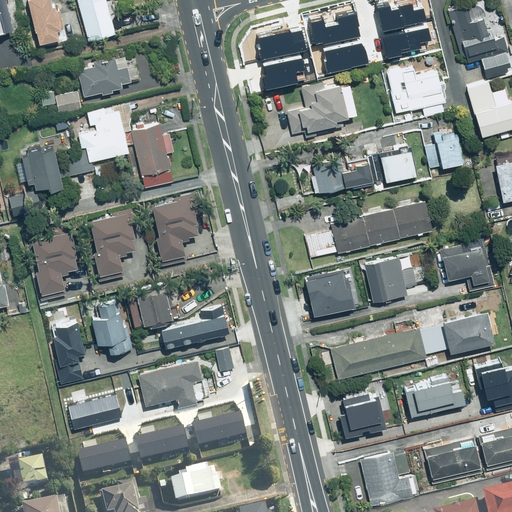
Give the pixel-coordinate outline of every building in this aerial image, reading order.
[(0,0),(0,30),(11,28),(4,0),(0,0)] [(49,6),(47,0),(24,0),(34,43),(55,38),(53,30),(58,28),(53,6),(49,6)] [(74,0),(85,39),(111,32),(103,0),(74,0)] [(447,9),(461,54),(493,44),(489,26),(483,28),(480,17),(483,16),(483,15),(483,14),(483,13),(483,12),(483,11),(483,10),(482,9),(482,8),(481,8),(481,7),(481,6),(480,6),(480,5),(479,5),(479,4),(478,4),(477,4),(477,3),(476,3),(475,3),(475,2),(474,2),(473,2),(472,2),(471,2),(470,2),(469,2),(468,2),(447,9)] [(376,7),(382,32),(425,22),(422,7),(412,9),(411,4),(393,9),(391,3),(376,7)] [(312,22),(317,46),(361,38),(357,13),(339,16),(341,25),(326,28),(325,19),(312,22)] [(259,50),(261,62),(309,52),(304,27),(260,37),(262,49),(259,50)] [(384,38),(389,60),(404,56),(403,53),(424,49),(422,41),(433,39),(430,28),(384,38)] [(324,52),(328,73),(365,67),(361,46),(324,52)] [(479,59),(485,77),(505,70),(504,66),(508,64),(504,51),(479,59)] [(90,66),(76,69),(82,96),(99,93),(99,95),(109,93),(108,90),(118,88),(117,84),(128,81),(123,57),(114,60),(113,56),(89,62),(90,66)] [(262,76),(265,91),(300,84),(298,74),(305,73),(302,58),(265,65),(267,75),(262,76)] [(412,73),(409,63),(384,68),(393,112),(419,107),(421,116),(442,111),(440,102),(444,101),(436,68),(412,73)] [(331,117),(350,112),(343,81),(299,91),(302,102),(284,106),(291,134),(333,124),(331,117)] [(488,81),(467,87),(474,111),(471,112),(478,135),(511,125),(511,101),(508,103),(506,97),(493,100),(488,81)] [(53,91),(38,93),(40,105),(54,103),(56,112),(79,108),(77,91),(54,95),(53,91)] [(62,159),(66,174),(91,169),(90,162),(125,154),(121,133),(124,132),(133,177),(169,170),(165,152),(172,151),(168,132),(161,133),(159,123),(143,126),(142,122),(128,125),(129,103),(85,112),(85,115),(67,120),(69,129),(92,123),(94,129),(76,134),(80,149),(84,148),(85,153),(62,159)] [(457,159),(449,130),(428,136),(431,144),(420,147),(426,168),(457,159)] [(23,150),(24,155),(18,156),(23,183),(29,181),(31,190),(41,188),(41,191),(57,188),(49,150),(35,152),(34,147),(23,150)] [(405,147),(375,155),(382,181),(413,172),(405,147)] [(334,155),(309,161),(312,173),(309,174),(313,191),(369,178),(364,154),(348,158),(350,168),(338,170),(334,155)] [(511,159),(490,164),(498,200),(511,196),(511,159)] [(31,190),(3,196),(8,215),(35,209),(31,190)] [(184,198),(145,207),(158,260),(180,255),(176,241),(194,237),(184,198)] [(391,207),(398,236),(429,229),(422,200),(391,207)] [(398,236),(391,207),(361,214),(368,243),(398,236)] [(123,211),(86,221),(94,251),(89,253),(95,276),(119,269),(114,253),(133,248),(123,211)] [(368,243),(361,214),(327,222),(328,229),(302,235),(307,257),(368,243)] [(66,232),(23,242),(36,295),(59,290),(55,274),(75,269),(66,232)] [(438,253),(442,276),(465,272),(466,280),(483,277),(478,245),(438,253)] [(395,254),(361,263),(369,298),(404,290),(395,254)] [(337,268),(300,278),(310,315),(347,306),(337,268)] [(135,299),(140,325),(172,319),(167,293),(135,299)] [(196,309),(197,317),(154,327),(158,347),(233,329),(227,301),(196,309)] [(118,302),(99,307),(101,318),(93,320),(99,345),(107,343),(111,357),(137,350),(131,327),(125,328),(118,302)] [(482,309),(437,321),(445,351),(490,340),(482,309)] [(53,334),(63,379),(81,375),(76,354),(83,352),(75,319),(57,323),(59,333),(53,334)] [(415,326),(329,347),(336,378),(423,357),(415,326)] [(229,346),(213,349),(217,372),(234,369),(229,346)] [(476,363),(483,394),(488,392),(492,409),(511,404),(511,364),(504,366),(501,357),(476,363)] [(195,360),(135,372),(141,404),(172,398),(174,406),(193,402),(189,380),(199,379),(195,360)] [(448,383),(446,375),(401,385),(407,415),(462,403),(457,381),(448,383)] [(371,381),(327,391),(337,437),(381,426),(371,381)] [(72,404),(77,425),(126,413),(121,392),(72,404)] [(194,424),(199,445),(249,433),(244,413),(194,424)] [(482,463),(511,455),(511,425),(491,431),(492,435),(476,439),(482,463)] [(138,439),(143,459),(192,447),(188,427),(138,439)] [(469,436),(422,447),(429,477),(476,466),(469,436)] [(83,452),(88,473),(137,461),(132,440),(83,452)] [(389,448),(357,455),(369,505),(409,495),(409,492),(414,490),(410,473),(396,476),(389,448)] [(40,459),(6,468),(14,497),(48,487),(40,459)] [(211,482),(210,477),(216,476),(214,467),(179,474),(180,480),(169,483),(175,509),(188,506),(188,503),(215,497),(220,495),(217,481),(211,482)] [(138,494),(134,481),(116,485),(117,489),(99,494),(104,511),(138,511),(134,495),(138,494)] [(480,502),(432,511),(511,511),(511,491),(479,497),(480,502)] [(39,511),(65,511),(63,500),(41,505),(42,511),(39,511)] [(242,509),(242,511),(272,511),(273,511),(271,511),(269,511),(268,503),(242,509)]
